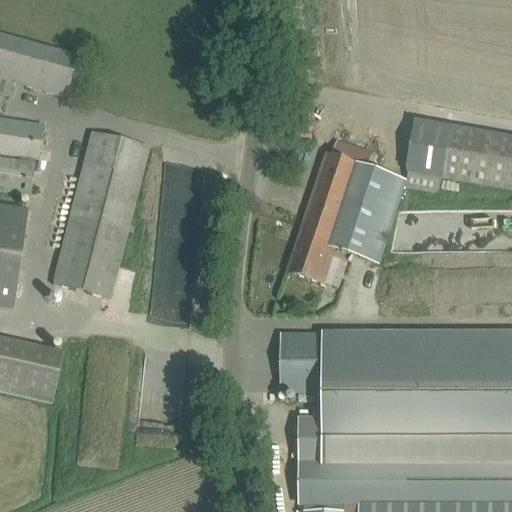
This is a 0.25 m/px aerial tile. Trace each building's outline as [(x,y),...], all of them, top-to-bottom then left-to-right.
[(76,59),(30,46),(0,37),(0,95),(9,98),(12,86),(14,86),(14,85),(64,99),(76,59)] [(42,127),(0,120),(0,155),(37,161),(42,127)] [(511,138),(417,121),(408,175),(511,193),(511,138)] [(110,301),(149,150),(91,135),(53,286),(110,301)] [(372,155),(356,149),(337,142),(332,157),(328,155),(289,274),(338,290),(349,258),(379,265),(408,180),(377,171),(368,167),(372,155)] [(0,192),(26,197),(31,166),(0,161),(0,192)] [(0,308),(14,311),(29,210),(0,205),(0,308)] [(511,511),(511,336),(282,336),(282,394),(324,395),(324,420),(300,421),(300,504),(307,504),(307,511),(511,511)] [(64,355),(0,339),(0,392),(53,405),(64,355)]
